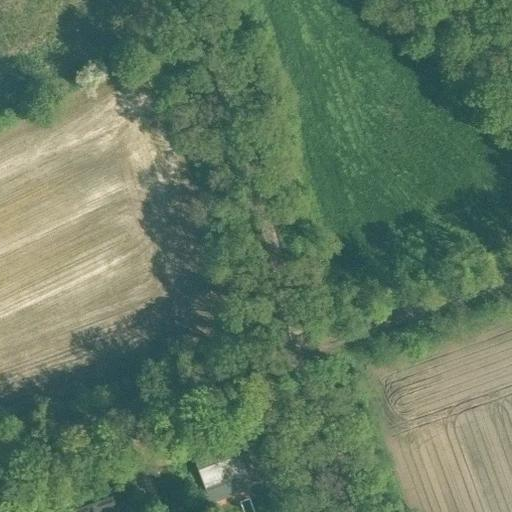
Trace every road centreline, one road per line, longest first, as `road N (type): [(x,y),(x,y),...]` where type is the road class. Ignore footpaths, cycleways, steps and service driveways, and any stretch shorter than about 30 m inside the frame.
road 1 (residential): [(124,410),(274,358),(294,333),(192,0)]
road 2 (track): [(351,511),(289,344),(332,341),(511,277)]
road 3 (residential): [(0,455),(124,410)]
